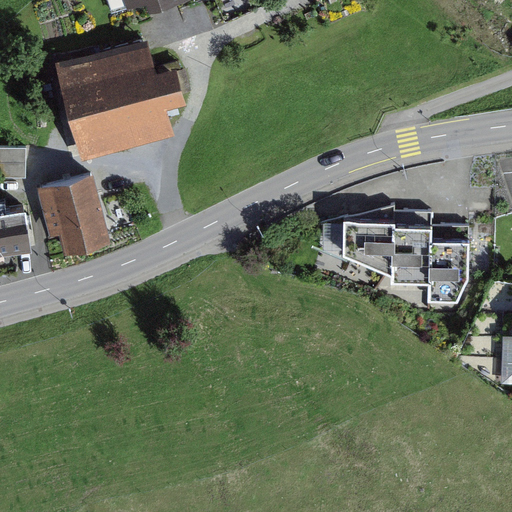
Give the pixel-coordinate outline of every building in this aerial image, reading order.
[(125,0),(128,10),(160,0),(125,0)] [(140,43),(57,71),(87,159),(173,130),(164,105),(177,100),(165,66),(149,71),(140,43)] [(0,167),(29,168),(29,143),(0,142),(0,167)] [(108,233),(88,174),(40,190),(60,250),(108,233)] [(0,252),(34,247),(29,207),(0,210),(0,252)] [(397,224),(388,224),(388,272),(388,279),(425,279),(425,244),(426,212),(397,212),(397,224)] [(388,219),(336,216),(338,253),(388,272),(388,224),(388,219)] [(433,244),(425,244),(425,279),(425,299),(457,300),(466,275),(468,227),(433,227),(433,244)]
